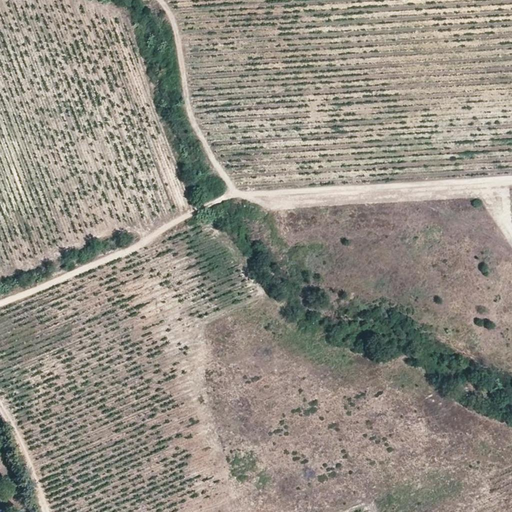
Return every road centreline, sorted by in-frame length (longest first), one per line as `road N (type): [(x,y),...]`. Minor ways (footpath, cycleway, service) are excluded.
road 1 (track): [(0,304),(139,246),(230,194),(511,178)]
road 2 (track): [(48,511),(0,400)]
